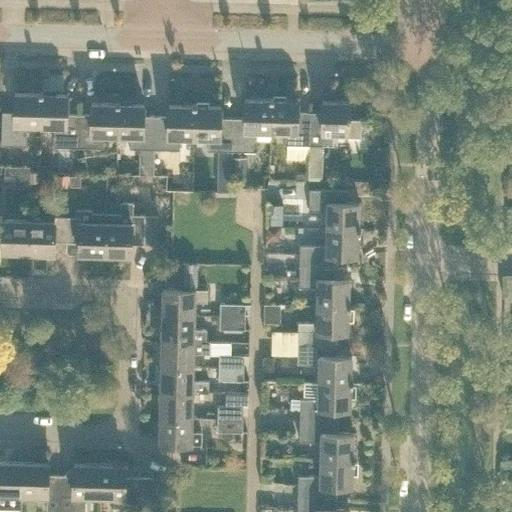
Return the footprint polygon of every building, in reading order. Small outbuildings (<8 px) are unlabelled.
[(27,127),(40,127),(41,94),(14,93),(14,114),(3,114),(2,146),(26,147),(27,127)] [(54,148),(79,148),(80,116),(66,115),(66,94),(41,94),(40,127),(54,127),(54,148)] [(273,99),(245,99),(244,119),(234,119),(233,151),(256,152),(256,141),(256,132),(269,132),(272,132),(273,99)] [(307,160),(310,160),(311,112),(297,111),(297,100),(273,99),(272,132),(284,132),(283,145),(287,145),(286,159),(307,160)] [(349,101),(322,100),(321,112),(311,112),(310,160),(307,160),(307,175),(307,176),(308,176),(308,180),(309,180),(320,180),(320,177),(321,177),(322,144),(335,144),(335,132),(348,133),(348,136),(361,136),(362,118),(350,118),(350,114),(349,114),(349,101)] [(104,137),(118,137),(118,103),(91,103),(90,116),(80,116),(79,148),(104,149),(104,137)] [(131,149),(156,150),(157,117),(144,117),(144,104),(118,103),(118,137),(131,137),(131,149)] [(195,139),(196,105),(168,105),(168,117),(157,117),(156,150),(181,151),(181,139),(195,139)] [(209,151),(233,151),(234,119),(220,118),(220,106),(196,105),(195,139),(209,139),(209,151)] [(231,157),(231,178),(245,178),(245,157),(231,157)] [(4,166),(3,179),(29,179),(29,167),(4,166)] [(38,182),(38,171),(30,171),(30,182),(38,182)] [(67,187),(67,175),(56,175),(55,187),(67,187)] [(80,176),(69,176),(69,187),(80,186),(80,176)] [(230,192),(230,188),(230,180),(217,180),(217,187),(217,192),(230,192)] [(325,227),(358,228),(359,203),(344,202),(345,191),(309,190),(308,210),(325,211),(325,227)] [(268,201),(268,214),(280,214),(281,201),(268,201)] [(120,213),(104,213),(104,255),(130,256),(131,244),(143,244),(144,223),(156,223),(156,215),(132,215),(132,203),(120,202),(120,213)] [(74,217),(67,217),(66,242),(78,243),(78,254),(104,255),(104,213),(91,213),(91,210),(75,209),(74,217)] [(28,220),(27,253),(53,253),(53,242),(66,242),(67,217),(54,217),(54,221),(28,220)] [(27,253),(28,220),(2,219),(1,252),(27,253)] [(266,227),(266,240),(279,241),(279,227),(266,227)] [(300,245),(299,265),(335,266),(335,255),(357,255),(358,228),(325,227),(325,246),(300,245)] [(335,279),(335,266),(299,265),(298,287),(315,288),(315,304),(348,305),(349,279),(335,279)] [(162,314),(194,315),(195,301),(206,302),(206,289),(195,289),(162,289),(162,314)] [(219,303),(219,315),(244,316),(244,304),(219,303)] [(347,332),(348,305),(315,304),(314,322),(298,322),(298,331),(297,343),(333,343),(333,331),(347,332)] [(194,315),(162,314),(161,339),(205,340),(206,329),(194,329),(194,315)] [(244,329),(244,316),(219,315),(218,329),(244,329)] [(160,365),(193,365),(194,354),(209,354),(209,341),(205,341),(205,340),(161,339),(160,365)] [(318,364),(318,381),(350,382),(351,356),(333,356),(333,343),(297,343),(297,355),(297,364),(318,364)] [(218,366),(243,367),(243,355),(218,354),(218,366)] [(262,357),(262,371),(273,371),(273,357),(262,357)] [(193,380),(193,365),(160,365),(160,391),(193,392),(193,391),(206,392),(207,380),(193,380)] [(242,380),(242,367),(218,366),(217,380),(242,380)] [(350,409),(350,382),(318,381),(317,399),(302,399),(300,399),(300,409),(299,419),(335,420),(335,408),(350,409)] [(192,417),(193,392),(160,391),(159,417),(192,417)] [(225,393),(224,406),(242,407),(247,407),(247,394),(225,393)] [(217,406),(216,418),(241,419),(242,407),(224,406),(217,406)] [(192,432),(192,417),(159,417),(158,443),(192,444),(200,444),(201,432),(192,432)] [(241,432),(241,419),(216,418),(216,431),(241,432)] [(335,420),(299,419),(299,441),(320,441),(319,458),(352,459),(353,433),(335,433),(335,420)] [(352,486),(352,459),(319,458),(319,476),(298,475),(297,497),(333,497),(334,485),(352,486)] [(20,508),(20,494),(21,462),(0,461),(0,507),(7,507),(20,508)] [(48,463),(21,462),(20,494),(46,495),(45,511),(58,511),(59,475),(47,475),(48,463)] [(72,475),(59,475),(58,511),(84,511),(84,496),(97,497),(98,464),(72,463),(72,475)] [(98,464),(97,497),(120,497),(120,502),(149,503),(149,477),(125,477),(125,465),(98,464)] [(333,510),(333,497),(297,497),(297,511),(347,511),(347,510),(333,510)]
